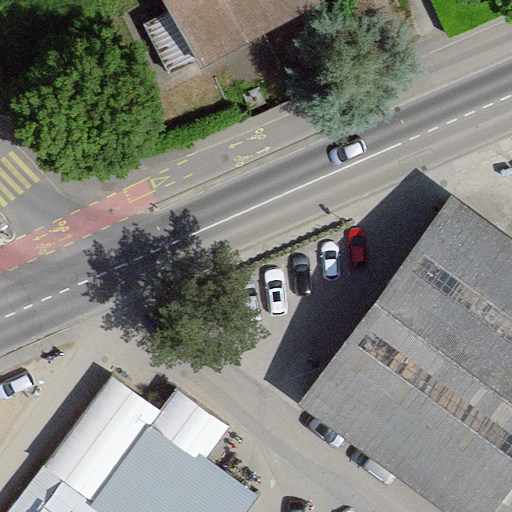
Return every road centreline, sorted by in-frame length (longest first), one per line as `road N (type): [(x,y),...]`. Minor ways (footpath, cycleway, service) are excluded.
road 1 (secondary): [(511,100),(44,300)]
road 2 (track): [(384,511),(119,329),(44,300)]
road 3 (track): [(0,488),(119,329)]
